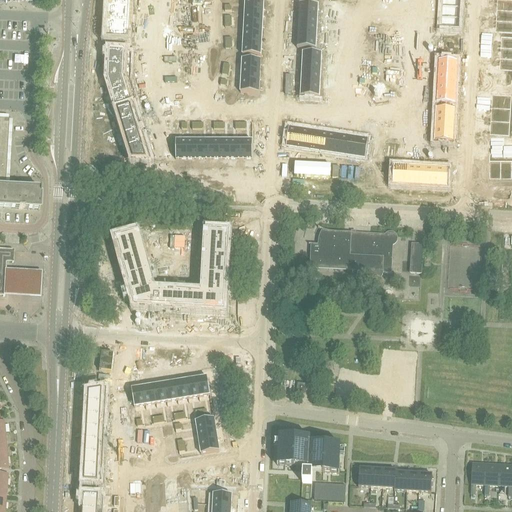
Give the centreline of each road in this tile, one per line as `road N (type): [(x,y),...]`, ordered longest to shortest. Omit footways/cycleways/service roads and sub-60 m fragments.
road 1 (tertiary): [(64,334),(84,0)]
road 2 (tertiary): [(69,0),(52,333)]
road 3 (unclassified): [(464,212),(476,0)]
road 4 (unclassified): [(455,434),(258,407)]
road 5 (unclassified): [(261,344),(64,334)]
road 6 (unclassified): [(464,212),(269,202)]
road 7 (residential): [(26,511),(25,418),(1,361)]
road 8 (residential): [(360,114),(391,119),(398,0)]
road 9 (unclassified): [(261,344),(269,202)]
road 10 (tertiary): [(51,511),(57,377)]
road 11 (residential): [(166,0),(162,78),(171,104),(196,103)]
